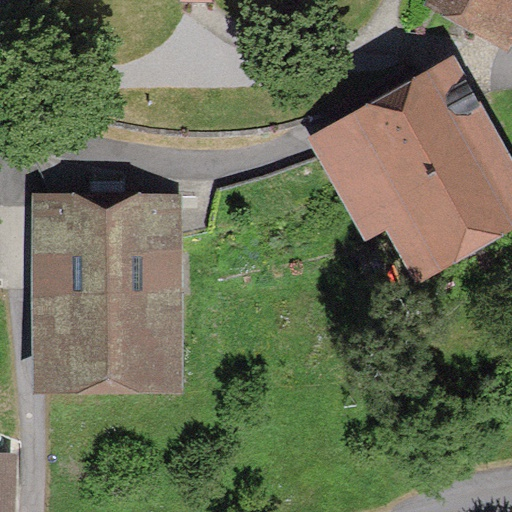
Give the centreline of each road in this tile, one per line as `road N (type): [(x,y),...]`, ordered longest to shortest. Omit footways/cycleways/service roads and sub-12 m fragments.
road 1 (residential): [(511,59),(464,52),(299,136),(211,162),(66,148),(5,125)]
road 2 (residential): [(5,125),(27,304),(27,511)]
